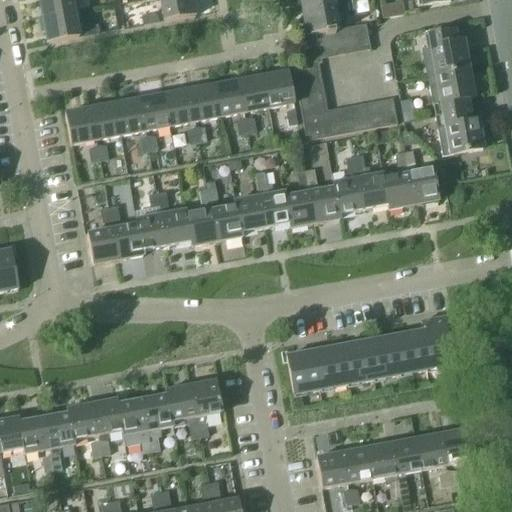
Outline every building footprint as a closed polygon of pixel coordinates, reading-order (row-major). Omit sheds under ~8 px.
[(37,0),(41,20),(74,14),(71,0),(37,0)] [(158,0),(163,23),(195,17),(191,0),(158,0)] [(338,5),(354,2),(353,0),(298,0),(301,13),(333,6),(338,5)] [(449,0),(415,0),(417,9),(450,3),(449,0)] [(354,2),(338,5),(342,14),(355,11),(354,2)] [(306,37),(309,37),(323,34),(337,31),(338,31),(333,6),(301,13),(306,37)] [(398,6),(380,9),(382,21),(400,17),(398,6)] [(46,45),(78,39),(74,14),(41,20),(46,45)] [(142,27),(158,24),(154,16),(141,18),(142,27)] [(365,26),(351,29),(355,53),(368,50),(368,52),(369,52),(365,26)] [(83,38),(98,35),(97,27),(84,29),(83,38)] [(338,31),(337,31),(341,55),(355,53),(351,29),(338,31)] [(337,31),(323,34),(327,58),(341,55),(337,31)] [(461,40),(457,41),(455,32),(422,38),(425,51),(429,50),(434,77),(426,78),(426,79),(467,72),(461,40)] [(315,60),(327,58),(323,34),(309,37),(314,62),(315,62),(315,60)] [(319,80),(317,69),(292,73),(294,85),(319,80)] [(431,106),(433,119),(470,112),(468,103),(472,102),(467,72),(426,79),(431,106)] [(262,79),(268,111),(292,107),(286,75),(262,79)] [(243,116),(268,111),(262,79),(237,84),(243,116)] [(321,92),(319,80),(294,85),(296,96),(321,92)] [(218,120),(243,116),(237,84),(212,88),(218,120)] [(194,125),(218,120),(212,88),(187,93),(194,125)] [(323,103),(321,92),(296,96),(298,108),(323,103)] [(169,129),(194,125),(187,93),(163,97),(169,129)] [(144,134),(169,129),(163,97),(138,102),(144,134)] [(119,138),(144,134),(138,102),(113,107),(119,138)] [(390,102),(377,105),(382,129),(395,127),(390,102)] [(298,108),(305,143),(330,139),(325,114),(323,103),(298,108)] [(402,118),(410,117),(407,103),(400,105),(402,118)] [(377,105),(364,107),(369,132),(382,129),(377,105)] [(95,143),(119,138),(113,107),(89,111),(95,143)] [(364,107),(351,110),(356,134),(369,132),(364,107)] [(351,110),(338,112),(343,137),(356,134),(351,110)] [(70,147),(95,143),(89,111),(64,116),(70,147)] [(288,129),(296,128),(293,111),(285,115),(288,129)] [(330,139),(343,137),(338,112),(325,114),(330,139)] [(470,112),(433,119),(436,131),(444,129),(449,157),(481,151),(476,120),(472,120),(470,112)] [(247,136),(244,120),(243,120),(235,124),(238,138),(247,136)] [(244,120),(247,136),(255,134),(252,121),(244,120)] [(189,147),(197,145),(194,129),(186,133),(189,147)] [(194,129),(197,145),(205,144),(203,130),(194,129)] [(140,156),(148,154),(145,138),(137,142),(140,156)] [(145,138),(148,154),(156,153),(154,139),(145,138)] [(90,165),(98,163),(95,148),(88,152),(90,165)] [(95,148),(98,163),(107,162),(105,148),(96,148),(95,148)] [(405,173),(412,208),(437,204),(432,171),(415,174),(411,154),(402,156),(405,173)] [(388,213),(412,208),(405,173),(402,156),(394,157),(396,170),(395,178),(382,180),(382,176),(381,176),(388,213)] [(388,213),(381,176),(368,178),(363,172),(361,158),(352,160),(356,177),(362,213),(386,208),(387,213),(388,213)] [(338,217),(362,213),(356,177),(352,160),(344,161),(346,174),(345,182),(331,185),(338,222),(339,222),(338,217)] [(229,172),(241,170),(239,163),(227,165),(229,172)] [(449,167),(441,168),(444,186),(456,184),(453,170),(449,167)] [(338,222),(331,185),(332,190),(319,192),(315,186),(313,172),(304,174),(307,190),(308,195),(314,227),(338,222)] [(298,189),(307,190),(304,174),(296,176),(298,189)] [(289,231),(282,194),(272,196),(270,188),(265,189),(263,177),(254,178),(264,231),(288,226),(289,231)] [(240,235),(264,231),(254,178),(253,178),(257,199),(233,203),(234,209),(240,235)] [(205,192),(208,208),(209,208),(217,204),(215,190),(205,192)] [(200,207),(208,208),(205,192),(197,194),(200,207)] [(289,231),(314,227),(308,195),(284,199),(283,194),(282,194),(289,231)] [(156,196),(159,212),(167,208),(164,195),(156,196)] [(150,211),(159,212),(156,196),(147,198),(150,211)] [(241,240),(240,235),(234,209),(233,203),(234,208),(209,213),(215,245),(241,240)] [(107,211),(110,226),(119,222),(116,209),(107,211)] [(102,225),(110,226),(107,211),(99,212),(102,225)] [(191,249),(184,212),(160,217),(166,249),(190,245),(191,249)] [(215,245),(209,213),(186,217),(185,212),(184,212),(191,249),(215,245)] [(141,254),(166,249),(160,217),(135,221),(136,227),(141,254)] [(142,258),(141,254),(136,227),(135,221),(135,222),(136,226),(111,231),(117,263),(142,258)] [(93,268),(117,263),(111,231),(86,236),(93,268)] [(0,295),(17,292),(9,252),(0,253),(0,295)] [(437,371),(452,368),(443,320),(420,324),(423,339),(404,343),(403,336),(395,338),(396,344),(377,348),(376,341),(369,343),(370,349),(351,353),(350,346),(343,348),(344,354),(325,357),(324,351),(316,352),(318,359),(299,362),(298,356),(285,358),(292,398),(293,398),(293,394),(303,392),(304,396),(320,393),(319,389),(330,387),(330,391),(346,388),(346,384),(356,382),(357,386),(373,383),(372,379),(383,377),(383,381),(400,378),(399,374),(409,372),(410,376),(426,373),(425,369),(436,367),(437,371)] [(189,388),(199,440),(207,439),(205,425),(205,418),(221,415),(214,383),(189,388)] [(191,442),(199,440),(189,388),(165,392),(172,429),(171,424),(185,422),(188,428),(191,442)] [(151,454),(159,453),(157,440),(160,439),(159,432),(172,429),(165,392),(164,392),(165,397),(141,402),(151,454)] [(122,438),(115,401),(91,406),(97,438),(98,443),(101,458),(109,457),(107,443),(108,436),(121,434),(122,438)] [(151,454),(141,402),(117,406),(116,401),(115,401),(122,438),(136,436),(140,443),(142,456),(151,454)] [(73,443),(97,438),(91,406),(67,411),(73,448),(74,447),(73,443)] [(60,450),(73,448),(67,411),(66,411),(67,416),(43,420),(49,452),(50,457),(53,473),(61,471),(59,458),(60,450)] [(49,452),(43,420),(19,424),(18,419),(17,420),(24,457),(49,452)] [(24,457),(17,420),(0,422),(0,456),(23,452),(24,457)] [(438,437),(444,469),(469,464),(463,432),(438,437)] [(420,473),(444,469),(438,437),(414,441),(420,473)] [(403,476),(420,473),(414,441),(389,446),(399,498),(407,497),(403,476)] [(98,443),(95,444),(90,446),(92,460),(101,458),(98,443)] [(390,500),(399,498),(389,446),(365,450),(371,482),(383,480),(384,487),(388,486),(390,500)] [(346,487),(371,482),(365,450),(340,455),(346,487)] [(321,492),(346,487),(340,455),(315,460),(321,492)] [(53,473),(50,457),(41,461),(44,474),(53,473)] [(0,460),(0,462),(3,477),(11,475),(8,462),(0,460)] [(440,491),(448,489),(445,473),(437,477),(440,491)] [(445,473),(448,489),(457,487),(454,474),(445,473)] [(212,507),(212,511),(238,511),(236,502),(224,504),(219,498),(216,485),(208,486),(211,506),(212,507)] [(211,502),(211,506),(208,486),(199,488),(202,502),(211,502)] [(341,509),(350,507),(347,492),(339,496),(341,509)] [(347,492),(350,507),(358,506),(356,492),(347,492)] [(158,495),(161,511),(162,511),(170,508),(167,494),(158,495)] [(152,511),(161,511),(158,495),(150,497),(152,511)] [(119,511),(118,503),(109,505),(110,511),(119,511)]
